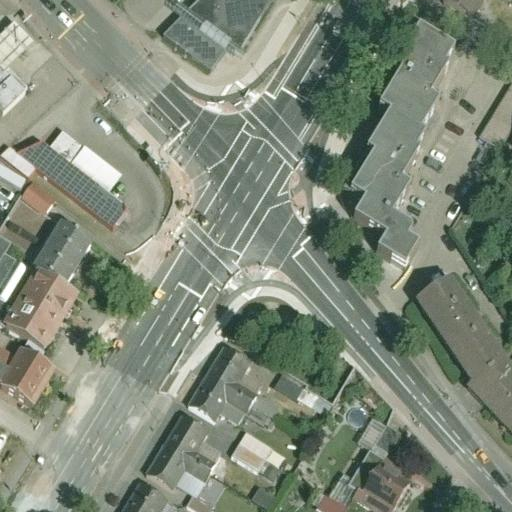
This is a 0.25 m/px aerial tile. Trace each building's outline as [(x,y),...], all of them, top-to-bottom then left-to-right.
[(235,58),(269,0),(200,0),(161,44),(208,77),(226,52),(235,58)] [(480,0),(442,0),(439,7),(466,24),(480,0)] [(0,96),(0,114),(6,121),(30,98),(9,76),(35,51),(14,30),(0,43),(0,96)] [(380,241),(371,255),(399,272),(412,249),(403,244),(409,233),(387,219),(404,191),(396,186),(414,156),(411,154),(421,138),(416,135),(434,106),(426,101),(452,57),(419,37),(374,112),(384,118),(362,155),(367,158),(345,195),(359,204),(348,222),(380,241)] [(503,141),(511,125),(511,91),(508,89),(485,130),(503,141)] [(37,133),(20,154),(109,226),(126,205),(109,191),(121,176),(63,129),(51,144),(37,133)] [(0,393),(25,409),(47,372),(23,358),(28,350),(41,358),(76,300),(62,292),(89,247),(43,220),(53,203),(25,186),(0,227),(0,393)] [(435,290),(409,307),(470,401),(496,384),(435,290)] [(248,373),(222,357),(183,421),(209,436),(218,420),(246,436),(239,448),(266,465),(273,453),(262,446),(282,414),(264,404),(270,395),(244,379),(248,373)] [(470,401),(511,443),(511,399),(496,384),(470,401)] [(369,423),(354,447),(368,456),(382,431),(369,423)] [(200,441),(176,427),(146,480),(171,494),(181,475),(204,488),(221,458),(198,445),(200,441)] [(401,511),(418,485),(369,455),(350,486),(359,491),(351,504),(363,511),(401,511)] [(163,511),(167,507),(142,491),(128,511),(163,511)]
